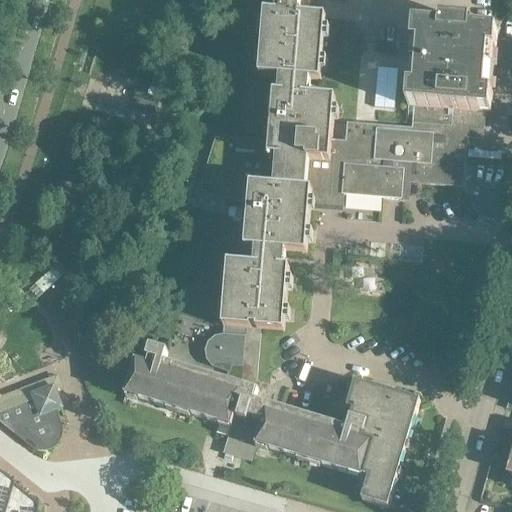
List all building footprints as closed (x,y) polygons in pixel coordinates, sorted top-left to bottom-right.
[(229,264),(223,328),(223,336),(215,337),(208,343),(205,352),(206,361),(212,369),(245,380),(244,384),(244,387),(165,364),(168,354),(151,348),(148,360),(149,360),(148,366),(136,362),(125,397),(232,429),(225,454),(225,453),(224,454),(252,463),(252,462),(256,448),(369,482),(362,503),(389,511),(421,403),(356,384),(348,411),(354,412),(351,420),(348,430),(265,405),(270,390),(255,385),(259,331),(284,333),(289,269),(279,268),(281,253),(307,255),(311,205),(327,207),(327,202),(342,203),(343,196),(402,201),(403,184),(463,189),(468,133),(484,134),(485,115),(492,115),(493,95),(492,95),(495,53),(497,53),(498,33),(472,31),(473,24),(442,22),(441,28),(415,26),(413,46),(415,46),(411,88),(410,88),(408,108),(417,109),(415,134),(378,131),(378,128),(347,125),(346,148),(331,147),(335,99),(309,97),(310,82),(321,83),(326,18),(300,16),(302,0),(312,1),(312,0),(276,0),(275,14),(265,13),(260,77),(286,80),(285,95),(274,94),(271,146),(218,141),(203,190),(250,204),(246,250),(256,251),(255,266),(229,264)] [(154,115),(159,101),(147,97),(148,92),(134,87),(128,106),(154,115)] [(119,188),(101,183),(96,198),(114,203),(119,188)] [(33,440),(32,441),(45,451),(56,436),(47,412),(56,408),(51,395),(60,392),(54,377),(0,398),(0,427),(10,436),(17,428),(33,440)] [(38,511),(39,505),(0,473),(0,511),(38,511)]
